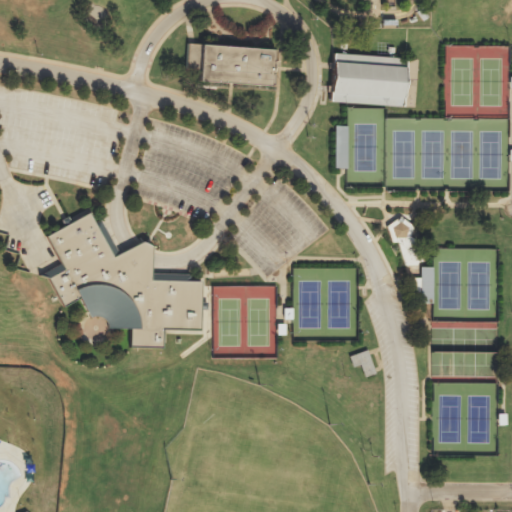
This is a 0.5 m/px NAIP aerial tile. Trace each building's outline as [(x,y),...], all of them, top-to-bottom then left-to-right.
[(187,48),(277,55),(274,92),(200,86),(201,74),(185,73),(187,48)] [(333,58),(407,64),(403,112),(329,107),(333,58)] [(334,153),(345,153),(346,130),(334,130),(334,153)] [(403,267),(417,264),(408,218),(385,222),(389,243),(398,242),(403,267)] [(45,241),(88,219),(111,262),(142,246),(150,252),(151,261),(150,283),(199,285),(198,335),(157,334),(157,351),(124,350),(125,334),(102,333),(102,323),(98,315),(85,322),(76,304),(61,311),(47,282),(63,274),(45,241)] [(474,226),(450,227),(450,240),(475,239),(474,226)] [(346,238),(323,238),(322,262),(346,262),(346,238)] [(432,267),(420,267),(419,278),(411,278),(410,292),(420,292),(420,296),(431,296),(432,267)] [(374,374),(367,350),(348,356),(352,367),(360,365),(364,377),(374,374)]
